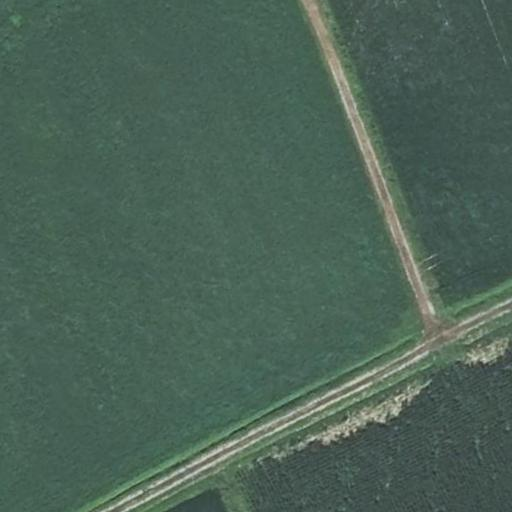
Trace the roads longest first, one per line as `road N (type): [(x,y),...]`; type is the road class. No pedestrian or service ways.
road 1 (track): [(511,301),(111,511)]
road 2 (track): [(434,338),(307,0)]
